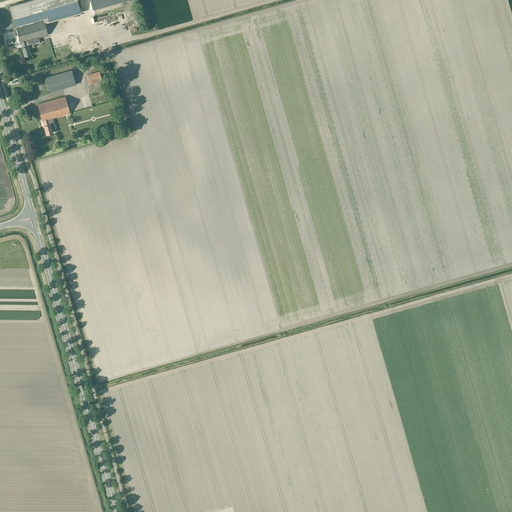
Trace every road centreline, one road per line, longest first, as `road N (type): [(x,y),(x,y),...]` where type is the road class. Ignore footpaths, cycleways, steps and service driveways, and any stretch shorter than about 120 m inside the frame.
road 1 (secondary): [(116,511),(33,221)]
road 2 (track): [(64,92),(112,54),(302,0)]
